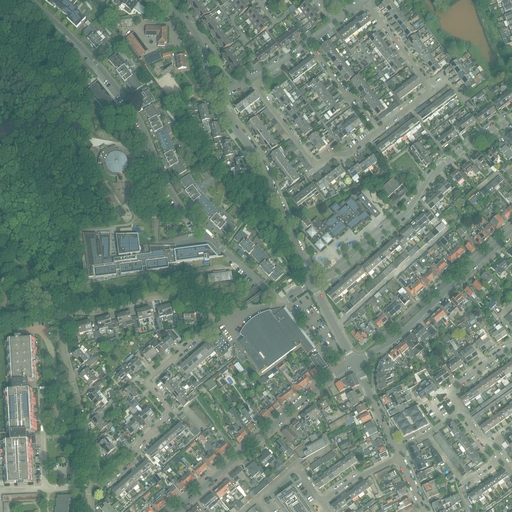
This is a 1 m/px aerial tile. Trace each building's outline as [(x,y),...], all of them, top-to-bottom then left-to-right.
[(44,0),(52,6),(54,7),(55,8),(55,7),(58,9),(60,10),(67,16),(67,15),(69,17),(67,19),(77,28),(81,23),(82,22),(86,18),(78,11),(78,10),(73,6),(77,0),(76,0),(44,0)] [(125,0),(120,7),(130,14),(137,3),(135,2),(134,2),(131,0),(125,0)] [(201,3),(199,0),(195,0),(187,7),(188,9),(191,6),(193,9),(201,3)] [(245,0),(243,2),(241,0),(239,0),(233,5),(236,10),(248,2),(246,0),(245,0)] [(393,3),(390,0),(386,0),(377,7),(379,10),(384,7),(385,9),(393,3)] [(249,3),(248,2),(236,10),(240,15),(248,9),(246,6),(249,3)] [(309,5),(307,2),(306,2),(299,8),(303,13),(311,6),(310,4),(309,5)] [(396,2),(395,2),(393,3),(385,9),(381,12),(383,14),(387,11),(389,14),(396,8),(398,7),(398,5),(396,2)] [(141,3),(138,8),(147,13),(150,8),(141,3)] [(205,8),(201,3),(193,9),(196,12),(192,15),(194,16),(205,8)] [(511,6),(511,4),(503,8),(505,13),(511,10),(511,6),(511,7),(511,6)] [(313,8),(311,6),(303,13),(306,17),(314,11),(312,9),(313,8)] [(209,13),(205,8),(194,16),(195,18),(199,16),(201,19),(209,13)] [(245,14),(248,19),(260,11),(258,9),(255,11),(253,8),(245,14)] [(400,13),(396,8),(389,14),(385,17),(387,19),(391,16),(393,18),(400,13)] [(261,12),(260,11),(248,19),(252,24),(260,18),(258,15),(261,12)] [(316,15),(314,11),(306,17),(310,22),(319,15),(317,14),(316,15)] [(403,18),(400,13),(393,18),(388,22),(390,24),(394,21),(396,23),(403,18)] [(371,22),(364,14),(360,17),(366,26),(371,22)] [(210,15),(206,18),(202,21),(204,24),(203,25),(205,27),(213,20),(210,15)] [(320,17),(319,15),(310,22),(313,27),(321,21),(319,18),(320,17)] [(366,26),(360,17),(355,21),(362,29),(366,26)] [(262,21),(260,18),(252,24),(256,29),(267,20),(266,18),(262,21)] [(407,23),(403,18),(396,23),(392,26),(394,29),(398,26),(400,28),(407,23)] [(217,25),(213,20),(205,27),(206,28),(207,28),(209,31),(217,25)] [(268,22),(267,20),(256,29),(259,34),(267,28),(265,24),(268,22)] [(362,29),(355,21),(351,24),(357,32),(362,29)] [(411,27),(407,23),(400,28),(396,31),(397,34),(402,30),(403,33),(411,27)] [(92,24),(83,32),(87,36),(88,35),(90,37),(87,39),(89,40),(90,42),(92,44),(99,37),(96,33),(98,32),(92,24)] [(357,32),(351,24),(347,27),(353,35),(357,32)] [(221,29),(217,25),(209,31),(211,34),(210,34),(212,36),(221,29)] [(166,26),(158,26),(158,27),(146,26),(146,36),(158,36),(158,43),(159,43),(159,46),(158,46),(165,46),(165,43),(166,43),(167,33),(167,30),(167,29),(167,27),(167,26),(166,26)] [(296,26),(291,30),(299,41),(301,40),(298,37),(301,34),(299,30),(296,26)] [(413,26),(411,27),(403,33),(399,36),(401,38),(405,35),(407,38),(416,31),(413,26)] [(353,35),(347,27),(343,30),(349,38),(353,35)] [(224,34),(221,29),(212,36),(213,38),(214,37),(216,40),(224,34)] [(299,41),(291,30),(286,34),(292,42),(295,39),(297,43),(299,41)] [(349,38),(343,30),(338,34),(344,42),(349,38)] [(140,56),(148,51),(134,33),(127,39),(140,56)] [(384,35),(383,33),(379,36),(377,33),(369,39),(372,44),(384,35)] [(421,38),(418,33),(408,41),(412,46),(419,40),(421,38)] [(228,39),(224,34),(216,40),(219,43),(218,44),(219,46),(228,39)] [(292,42),(286,34),(281,37),(289,49),(291,47),(289,44),(292,42)] [(385,37),(384,35),(372,44),(375,48),(383,42),(381,40),(385,37)] [(99,37),(92,44),(94,46),(97,49),(99,47),(100,48),(99,49),(103,54),(111,46),(105,39),(103,41),(99,37)] [(289,49),(281,37),(276,41),(282,49),(285,46),(288,50),(289,49)] [(232,44),(228,39),(219,46),(220,47),(221,47),(224,50),(232,44)] [(273,40),(268,44),(275,53),(276,52),(276,51),(279,48),(273,40)] [(423,45),(419,40),(412,46),(415,51),(423,45)] [(332,46),(328,41),(320,47),(323,52),(332,46)] [(390,43),(389,42),(385,45),(383,42),(375,48),(374,49),(377,53),(379,52),(390,43)] [(392,45),(390,43),(379,52),(382,57),(390,51),(388,48),(392,45)] [(275,53),(268,44),(263,47),(269,55),(272,53),(273,54),(275,53)] [(426,50),(423,45),(415,51),(419,55),(426,50)] [(335,50),(332,46),(323,52),(327,56),(335,50)] [(269,55),(263,47),(258,51),(265,60),(267,59),(266,58),(269,55)] [(233,53),(229,48),(221,54),(224,57),(220,60),(222,62),(233,53)] [(338,54),(335,50),(327,56),(330,61),(338,54)] [(397,52),(396,50),(392,53),(390,51),(382,57),(385,61),(397,52)] [(430,55),(426,50),(419,55),(423,60),(430,55)] [(265,60),(258,51),(253,55),(255,57),(259,62),(259,63),(263,61),(263,62),(265,60)] [(116,71),(120,76),(132,67),(127,61),(127,62),(126,63),(117,52),(108,60),(116,68),(117,67),(118,69),(116,71)] [(145,58),(148,65),(161,59),(158,52),(145,58)] [(398,54),(397,52),(385,61),(388,65),(396,59),(394,57),(398,54)] [(175,54),(176,59),(178,69),(186,68),(184,56),(186,56),(186,54),(184,54),(184,53),(175,54)] [(237,58),(233,53),(222,62),(223,63),(226,61),(229,64),(237,58)] [(341,59),(338,54),(330,61),(333,65),(341,59)] [(433,59),(430,55),(423,60),(426,65),(433,59)] [(76,65),(88,78),(97,71),(85,57),(76,65)] [(306,61),(306,60),(303,57),(301,58),(304,62),(302,64),(307,71),(312,68),(306,61)] [(311,57),(306,61),(312,68),(316,65),(311,57)] [(240,63),(237,58),(229,64),(231,67),(228,69),(229,71),(240,63)] [(345,63),(341,59),(333,65),(336,69),(345,63)] [(403,61),(402,59),(398,62),(396,59),(388,65),(392,69),(403,61)] [(437,64),(433,59),(426,65),(430,70),(437,64)] [(461,65),(457,60),(446,69),(448,72),(452,68),(454,71),(461,65)] [(405,63),(403,61),(392,69),(395,74),(403,68),(401,65),(405,63)] [(297,62),(295,63),(297,66),(297,67),(303,75),(307,71),(302,64),(300,66),(297,62)] [(244,67),(240,63),(229,71),(230,73),(234,70),(236,74),(244,67)] [(348,67),(345,63),(336,69),(340,73),(348,67)] [(463,63),(461,65),(454,71),(450,74),(451,76),(456,73),(457,76),(467,68),(463,63)] [(441,69),(437,64),(430,70),(433,75),(441,69)] [(132,67),(120,76),(124,82),(127,80),(128,82),(127,83),(133,92),(142,86),(135,74),(136,74),(137,74),(132,67)] [(303,75),(297,67),(293,71),(299,78),(303,75)] [(351,72),(348,67),(340,73),(343,78),(351,72)] [(471,73),(467,68),(457,76),(453,79),(455,81),(459,78),(461,80),(471,73)] [(299,78),(293,71),(289,74),(294,81),(293,82),(294,84),(300,79),(299,78)] [(354,76),(351,72),(343,78),(346,82),(354,76)] [(474,78),(471,73),(461,80),(457,83),(459,86),(463,83),(465,85),(472,80),(474,78)] [(362,80),(359,75),(351,81),(354,86),(362,80)] [(421,84),(415,76),(411,80),(417,88),(421,84)] [(320,84),(317,79),(313,82),(313,81),(312,80),(306,85),(308,87),(309,87),(311,86),(313,89),(320,84)] [(322,86),(320,84),(313,89),(311,91),(314,95),(316,93),(330,83),(329,80),(323,85),(322,86)] [(365,84),(362,80),(354,86),(357,90),(365,84)] [(417,88),(411,80),(406,83),(412,91),(417,88)] [(476,85),(472,80),(465,85),(460,88),(462,91),(466,88),(468,90),(476,85)] [(90,87),(87,89),(92,95),(105,111),(106,113),(109,112),(111,110),(117,105),(98,81),(91,86),(90,87)] [(332,85),(330,83),(316,93),(320,98),(327,92),(325,90),(326,89),(332,85)] [(412,91),(406,83),(402,86),(408,94),(412,91)] [(367,86),(365,84),(357,90),(361,95),(369,88),(371,87),(370,85),(367,86)] [(408,94),(402,86),(398,89),(404,98),(408,94)] [(282,91),(279,87),(272,92),(273,95),(272,96),(274,98),(282,91)] [(372,93),(369,88),(361,95),(364,99),(372,93)] [(404,98),(398,89),(393,93),(399,101),(404,98)] [(139,96),(138,97),(139,97),(142,102),(145,107),(155,101),(149,91),(149,90),(146,92),(144,93),(143,93),(142,94),(139,96)] [(260,99),(253,90),(250,92),(251,94),(249,95),(255,103),(260,99)] [(285,95),(282,91),(274,98),(275,100),(276,99),(278,101),(285,95)] [(457,98),(452,91),(447,95),(452,101),(457,98)] [(330,97),(327,92),(320,98),(323,102),(330,97)] [(476,97),(478,100),(485,95),(482,92),(476,97)] [(374,95),(372,93),(364,99),(367,103),(375,97),(377,96),(375,94),(374,95)] [(246,95),(243,97),(250,106),(255,103),(249,95),(247,97),(246,95)] [(289,100),(285,95),(278,101),(280,103),(279,104),(280,106),(289,100)] [(453,103),(452,101),(447,95),(442,98),(447,105),(449,107),(453,103)] [(510,103),(504,96),(499,100),(505,107),(504,106),(506,105),(506,106),(510,103)] [(250,106),(243,97),(240,99),(242,101),(240,102),(245,110),(250,106)] [(334,101),(330,97),(323,102),(326,107),(334,101)] [(379,101),(375,97),(367,103),(370,108),(379,101)] [(335,103),(334,101),(326,107),(330,111),(344,100),(342,98),(336,102),(336,103),(335,103)] [(447,105),(442,98),(437,102),(442,109),(447,105)] [(291,102),(289,100),(280,106),(282,108),(283,107),(285,110),(292,104),(294,103),(293,101),(291,102)] [(345,102),(344,100),(330,111),(333,115),(340,110),(338,107),(339,107),(340,107),(345,102)] [(381,100),(379,101),(370,108),(374,112),(382,106),(384,104),(381,100)] [(505,107),(499,100),(494,104),(499,110),(501,109),(501,110),(505,107)] [(432,104),(429,101),(427,102),(430,106),(430,107),(428,109),(433,116),(438,112),(432,105),(433,105),(432,104)] [(240,113),(245,110),(240,102),(237,104),(236,102),(233,104),(240,113)] [(442,109),(437,102),(433,105),(432,105),(438,112),(442,109)] [(148,120),(151,126),(160,122),(157,117),(160,116),(153,104),(144,110),(148,118),(150,117),(151,119),(148,120)] [(200,104),(195,105),(194,106),(195,111),(199,110),(200,115),(208,113),(206,106),(201,107),(200,104)] [(295,109),(292,104),(285,110),(287,112),(285,113),(287,115),(295,109)] [(384,104),(382,106),(374,112),(377,116),(380,114),(382,112),(387,109),(388,108),(384,104)] [(491,106),(485,110),(491,117),(494,115),(494,114),(496,113),(491,106)] [(421,107),(420,108),(428,119),(433,116),(428,109),(425,111),(424,110),(421,107)] [(428,119),(420,108),(418,110),(420,113),(420,114),(418,116),(423,123),(428,119)] [(271,114),(267,109),(263,112),(266,117),(271,114)] [(299,113),(295,109),(287,115),(288,117),(290,116),(291,118),(299,113)] [(491,117),(485,110),(480,114),(486,121),(486,120),(487,119),(488,120),(491,117)] [(202,124),(203,124),(212,122),(211,117),(210,117),(210,116),(212,116),(212,115),(208,116),(208,113),(200,115),(202,124)] [(302,117),(299,113),(291,118),(293,121),(292,122),(293,124),(302,117)] [(486,121),(480,114),(475,117),(480,124),(482,123),(483,124),(486,121)] [(476,122),(471,115),(465,119),(471,127),(474,124),(474,123),(476,122)] [(250,125),(252,128),(259,122),(256,117),(246,124),(248,127),(250,125)] [(305,122),(302,117),(293,124),(295,126),(296,125),(298,127),(305,122)] [(356,117),(351,120),(358,129),(360,127),(359,126),(361,124),(356,117)] [(278,123),(274,118),(270,122),(274,126),(278,123)] [(420,125),(415,118),(410,122),(415,129),(420,125)] [(471,127),(465,119),(460,123),(466,131),(466,130),(467,129),(468,129),(471,127)] [(358,129),(351,120),(347,124),(353,131),(355,129),(356,130),(358,129)] [(156,133),(160,143),(170,138),(165,125),(162,126),(160,122),(151,126),(155,132),(157,131),(158,133),(156,133)] [(204,127),(204,128),(205,129),(206,130),(207,130),(207,131),(208,132),(208,133),(212,132),(219,131),(218,124),(213,125),(212,122),(203,124),(204,127)] [(263,127),(259,122),(252,128),(254,130),(252,131),(254,134),(263,127)] [(309,126),(305,122),(298,127),(300,130),(299,131),(300,133),(309,126)] [(415,129),(410,122),(405,126),(411,133),(415,129)] [(466,131),(460,123),(455,127),(460,134),(462,132),(463,133),(466,131)] [(353,131),(347,124),(343,127),(349,136),(351,134),(350,133),(353,131)] [(312,131),(309,126),(300,133),(302,135),(303,134),(305,136),(312,131)] [(411,133),(405,126),(401,129),(406,136),(411,133)] [(267,132),(263,127),(254,134),(256,137),(258,135),(259,137),(267,132)] [(349,136),(343,127),(338,130),(344,137),(346,136),(347,137),(349,136)] [(406,136),(401,129),(396,133),(401,140),(406,136)] [(452,129),(447,133),(452,141),(456,138),(455,137),(457,136),(452,129)] [(344,137),(338,130),(334,134),(340,142),(342,141),(341,139),(344,137)] [(212,132),(214,142),(224,139),(223,135),(222,135),(222,134),(224,133),(220,134),(219,131),(212,132)] [(270,137),(267,132),(259,137),(261,139),(259,141),(261,144),(270,137)] [(319,138),(316,133),(307,140),(309,142),(310,141),(312,143),(319,138)] [(401,140),(396,133),(391,136),(396,143),(401,140)] [(452,141),(447,133),(442,137),(447,145),(448,144),(447,144),(448,143),(449,143),(452,141)] [(322,135),(319,138),(312,143),(314,145),(312,146),(314,148),(323,142),(321,140),(324,137),(322,135)] [(396,143),(391,136),(386,140),(391,147),(396,143)] [(274,141),(270,137),(261,144),(263,146),(265,145),(267,147),(274,141)] [(447,145),(442,137),(437,141),(442,148),(443,146),(444,147),(447,145)] [(164,155),(167,161),(175,157),(173,153),(176,152),(170,138),(160,143),(164,152),(165,151),(166,153),(164,155)] [(380,138),(378,139),(381,143),(382,144),(387,151),(391,147),(386,140),(384,142),(383,141),(380,138)] [(218,147),(219,151),(224,150),(231,148),(230,141),(225,143),(224,139),(214,142),(215,144),(218,144),(218,147)] [(294,145),(291,140),(286,143),(290,148),(294,145)] [(277,146),(274,141),(267,147),(268,149),(266,150),(268,153),(277,146)] [(499,148),(504,154),(509,160),(511,157),(511,153),(509,151),(510,150),(509,149),(511,148),(506,141),(502,145),(499,145),(499,148)] [(326,146),(323,142),(314,148),(315,150),(317,149),(318,152),(326,146)] [(423,147),(419,142),(411,149),(413,152),(412,152),(414,154),(423,147)] [(387,151),(382,144),(377,147),(382,154),(387,151)] [(117,177),(117,183),(117,171),(119,171),(121,170),(123,168),(124,167),(125,165),(125,162),(125,160),(124,158),(122,156),(120,155),(118,154),(116,154),(116,150),(117,150),(119,150),(118,149),(116,149),(116,146),(114,146),(112,147),(111,147),(109,148),(108,149),(107,149),(106,150),(104,151),(103,150),(101,152),(101,153),(100,154),(99,156),(99,158),(98,160),(98,162),(98,164),(102,163),(103,167),(104,170),(107,173),(110,175),(113,176),(117,177)] [(427,152),(423,147),(414,154),(415,156),(416,156),(418,158),(427,152)] [(226,160),(229,159),(236,157),(235,153),(234,153),(234,152),(236,151),(232,152),(231,148),(224,150),(225,156),(223,156),(224,160),(226,160)] [(279,149),(278,150),(268,157),(270,160),(272,158),(274,160),(281,155),(284,153),(281,149),(280,149),(279,149)] [(378,162),(368,149),(366,152),(369,157),(367,158),(374,167),(374,166),(374,165),(378,162)] [(486,155),(492,163),(498,158),(497,156),(499,154),(495,150),(493,152),(491,150),(486,155)] [(427,151),(427,152),(418,158),(420,161),(419,162),(421,164),(428,158),(426,155),(429,153),(427,151)] [(471,159),(475,163),(478,167),(484,161),(478,153),(471,159)] [(281,155),(274,160),(276,162),(274,164),(276,167),(285,160),(281,155)] [(361,155),(359,157),(368,169),(372,166),(373,167),(374,167),(367,158),(365,160),(361,155)] [(175,157),(167,161),(170,167),(173,166),(174,168),(172,169),(177,176),(187,170),(180,159),(177,161),(175,157)] [(231,169),(236,168),(243,166),(242,159),(237,160),(236,157),(229,159),(230,164),(231,164),(231,169)] [(368,169),(359,157),(356,159),(360,164),(358,165),(363,172),(364,174),(365,173),(364,172),(368,169)] [(430,161),(428,158),(421,164),(422,166),(423,165),(425,168),(435,161),(433,159),(430,161)] [(288,164),(285,160),(276,167),(278,169),(280,168),(281,170),(288,164)] [(350,160),(348,162),(357,175),(361,172),(362,173),(363,172),(358,165),(357,164),(354,166),(350,160)] [(493,166),(489,162),(487,160),(484,162),(490,169),(493,166)] [(344,173),(335,161),(332,163),(336,168),(334,169),(341,178),(341,179),(346,175),(346,176),(347,176),(345,173),(344,173)] [(358,176),(357,175),(348,162),(345,164),(349,169),(347,171),(352,178),(351,179),(353,181),(358,176)] [(461,168),(465,172),(467,175),(470,172),(471,173),(473,172),(476,175),(479,172),(477,169),(473,165),(471,168),(467,163),(461,168)] [(292,169),(288,164),(281,170),(283,172),(281,174),(283,176),(292,169)] [(312,169),(309,164),(304,167),(308,172),(312,169)] [(236,168),(238,177),(243,176),(248,175),(247,171),(246,171),(246,170),(248,169),(244,170),(243,166),(236,168)] [(328,166),(325,168),(335,180),(339,177),(339,179),(341,178),(334,169),(332,171),(328,166)] [(335,180),(325,168),(323,170),(327,175),(325,177),(331,185),(332,184),(331,183),(335,180)] [(296,174),(292,169),(283,176),(285,179),(287,177),(288,179),(296,174)] [(456,171),(450,176),(453,179),(454,181),(455,181),(457,184),(463,179),(465,182),(468,180),(466,177),(463,173),(460,175),(456,171)] [(318,173),(316,175),(325,188),(329,185),(330,186),(331,185),(325,177),(322,178),(318,173)] [(299,179),(296,174),(288,179),(290,182),(288,183),(290,186),(299,179)] [(199,185),(197,185),(196,185),(189,175),(180,180),(184,188),(186,187),(187,189),(185,191),(189,196),(201,187),(200,187),(199,185)] [(325,188),(316,175),(313,177),(317,182),(315,184),(321,192),(322,192),(321,190),(325,188)] [(499,176),(494,180),(499,185),(503,181),(499,176)] [(380,190),(387,199),(393,205),(408,192),(402,185),(403,185),(395,177),(380,190)] [(443,185),(442,186),(447,192),(451,188),(452,189),(454,187),(449,181),(447,183),(443,179),(441,181),(443,184),(442,185),(443,185)] [(499,185),(494,180),(490,184),(494,189),(499,185)] [(438,189),(437,190),(442,196),(447,192),(442,186),(439,183),(437,185),(439,188),(438,189)] [(495,189),(494,189),(490,184),(485,188),(489,193),(490,193),(495,189)] [(312,185),(307,189),(312,196),(315,194),(316,196),(319,194),(312,185)] [(201,188),(201,187),(189,196),(193,202),(195,200),(197,202),(196,203),(202,210),(211,203),(201,193),(203,191),(202,190),(201,188)] [(489,193),(485,188),(480,193),(484,197),(489,193)] [(312,196),(307,189),(302,192),(309,201),(312,200),(310,198),(312,196)] [(436,195),(435,196),(439,202),(444,198),(442,196),(437,190),(437,189),(434,191),(436,194),(435,195),(436,195)] [(309,201),(302,192),(297,196),(303,203),(305,201),(306,203),(309,201)] [(431,199),(430,200),(435,206),(439,202),(435,196),(432,193),(430,195),(432,198),(431,199)] [(326,220),(322,223),(325,226),(325,227),(333,236),(336,239),(347,229),(346,228),(348,227),(352,231),(363,221),(365,223),(370,218),(370,217),(373,215),(376,218),(380,214),(362,194),(357,198),(359,200),(356,203),(351,197),(345,203),(344,201),(339,206),(336,203),(329,209),(334,214),(335,215),(327,221),(326,220)] [(303,203),(297,196),(292,200),(299,209),(302,207),(301,205),(303,203)] [(425,199),(427,202),(425,204),(428,208),(430,210),(435,206),(430,200),(427,197),(425,199)] [(500,201),(498,203),(511,217),(511,216),(511,209),(510,207),(508,209),(500,201)] [(210,220),(215,225),(221,218),(218,215),(220,213),(211,203),(202,210),(209,218),(210,217),(212,218),(210,220)] [(498,203),(494,206),(502,215),(504,217),(507,221),(510,218),(511,218),(510,218),(511,217),(498,203)] [(494,209),(491,206),(486,210),(489,214),(494,209)] [(425,212),(422,214),(430,223),(435,219),(429,213),(427,214),(427,215),(425,212)] [(430,223),(422,214),(418,218),(423,224),(426,223),(428,225),(430,223)] [(497,216),(495,214),(492,217),(501,226),(505,222),(502,219),(498,215),(497,216)] [(442,223),(446,227),(448,225),(440,215),(439,216),(437,218),(441,223),(442,223)] [(492,217),(490,215),(487,217),(491,221),(489,223),(491,225),(496,231),(501,226),(492,217)] [(306,217),(302,221),(308,228),(310,225),(312,227),(306,232),(311,239),(312,239),(316,243),(314,245),(320,251),(326,246),(323,243),(324,241),(327,245),(333,240),(331,237),(333,236),(325,227),(325,226),(322,223),(317,218),(311,223),(306,217)] [(221,218),(215,225),(220,230),(222,228),(223,229),(223,231),(230,236),(237,227),(226,219),(224,221),(221,218)] [(425,227),(423,224),(418,218),(413,222),(419,229),(421,227),(423,229),(425,227)] [(421,231),(419,229),(413,222),(409,226),(416,235),(421,231)] [(487,227),(485,229),(483,227),(481,228),(488,236),(489,235),(490,236),(495,232),(492,228),(486,222),(484,224),(487,227)] [(442,223),(435,229),(439,233),(444,229),(446,227),(442,223)] [(478,235),(480,238),(484,242),(489,237),(488,236),(481,228),(477,224),(475,226),(480,233),(478,235)] [(416,235),(409,226),(404,230),(410,236),(412,234),(414,237),(416,235)] [(439,233),(435,229),(431,233),(435,237),(439,233)] [(240,230),(234,239),(238,243),(239,242),(241,243),(239,245),(242,248),(244,250),(251,243),(246,239),(248,237),(240,230)] [(412,239),(410,236),(404,230),(400,234),(402,237),(405,240),(408,238),(410,241),(412,239)] [(452,235),(449,232),(444,237),(447,241),(450,239),(448,238),(452,235)] [(477,236),(474,232),(472,234),(472,235),(472,236),(473,236),(471,238),(475,243),(478,247),(483,242),(477,236)] [(110,254),(110,236),(111,236),(111,235),(100,235),(100,234),(96,235),(96,233),(83,233),(83,234),(84,233),(84,235),(84,238),(88,267),(87,267),(89,277),(94,277),(94,276),(95,276),(95,277),(117,275),(116,271),(120,270),(121,274),(143,271),(142,267),(146,267),(147,271),(169,268),(168,264),(204,259),(205,261),(209,260),(209,259),(223,257),(223,256),(214,258),(214,257),(214,256),(213,255),(213,253),(212,252),(211,251),(207,247),(204,247),(170,251),(170,250),(165,251),(164,247),(150,247),(150,246),(149,246),(150,253),(151,253),(152,254),(142,255),(142,253),(145,252),(140,253),(140,251),(144,251),(144,250),(140,251),(140,250),(140,249),(141,249),(140,248),(139,247),(138,235),(116,235),(119,255),(115,256),(110,257),(110,254)] [(398,236),(395,238),(403,247),(407,243),(405,240),(402,237),(400,238),(398,236)] [(422,241),(426,245),(430,241),(426,237),(422,241)] [(448,243),(443,238),(439,241),(447,250),(456,260),(461,256),(460,256),(455,250),(452,252),(446,245),(448,243)] [(465,247),(468,249),(471,253),(476,249),(466,238),(463,240),(468,245),(465,247)] [(400,246),(394,239),(389,244),(395,250),(400,246)] [(417,245),(421,249),(426,245),(422,241),(417,245)] [(251,243),(244,250),(246,252),(249,255),(251,253),(252,254),(251,255),(255,260),(264,252),(257,245),(255,247),(251,243)] [(457,248),(455,250),(460,256),(465,252),(456,243),(454,245),(457,248)] [(395,250),(389,244),(385,248),(391,254),(395,250)] [(417,245),(416,246),(413,249),(417,253),(421,249),(417,245)] [(391,254),(385,248),(380,251),(386,258),(391,254)] [(417,253),(413,249),(408,253),(412,257),(417,253)] [(445,253),(443,249),(440,251),(443,255),(451,264),(456,260),(447,250),(450,254),(448,256),(445,253)] [(386,258),(380,251),(376,256),(382,262),(386,258)] [(264,252),(255,260),(259,264),(260,263),(262,264),(259,266),(262,270),(264,271),(271,265),(268,261),(270,259),(264,252)] [(382,262),(376,256),(371,259),(377,266),(382,262)] [(404,261),(400,256),(396,260),(400,265),(404,261)] [(423,259),(422,257),(415,263),(432,281),(433,280),(437,277),(431,271),(428,273),(425,269),(422,265),(420,262),(423,259)] [(440,262),(438,264),(444,270),(448,266),(440,257),(437,259),(440,262)] [(377,266),(371,259),(367,263),(373,270),(377,266)] [(491,268),(495,272),(499,276),(505,271),(503,269),(506,266),(507,267),(511,264),(507,259),(504,262),(501,259),(491,268)] [(373,270),(367,263),(362,267),(361,267),(368,274),(373,270)] [(432,281),(415,263),(409,268),(412,273),(413,274),(417,270),(418,271),(419,270),(421,273),(424,276),(422,278),(427,285),(431,282),(430,282),(432,281)] [(430,265),(438,274),(439,274),(439,275),(444,270),(438,264),(436,266),(433,263),(430,265)] [(396,269),(391,264),(387,269),(391,273),(396,269)] [(271,265),(264,271),(266,273),(269,277),(271,275),(272,276),(271,277),(275,282),(283,274),(277,267),(275,269),(271,265)] [(359,267),(354,271),(360,278),(365,274),(361,270),(358,266),(359,267)] [(391,273),(387,269),(383,273),(387,277),(391,273)] [(218,273),(213,273),(214,273),(214,275),(210,276),(211,276),(209,276),(210,283),(211,283),(212,283),(215,283),(215,284),(214,285),(218,284),(221,284),(224,283),(227,283),(226,283),(226,282),(230,281),(232,281),(231,273),(229,274),(229,273),(225,274),(225,272),(226,272),(226,271),(221,272),(221,274),(218,274),(218,273)] [(360,278),(354,271),(350,275),(356,282),(360,278)] [(387,277),(383,273),(378,277),(382,281),(387,277)] [(481,277),(484,281),(487,284),(491,281),(495,285),(497,283),(491,277),(486,273),(481,277)] [(356,282),(350,275),(345,279),(351,286),(356,282)] [(416,278),(414,275),(412,277),(414,280),(412,282),(420,291),(425,288),(416,278)] [(382,281),(378,277),(373,281),(378,285),(382,281)] [(351,286),(345,279),(341,283),(347,290),(351,286)] [(473,285),(476,289),(479,292),(481,290),(483,291),(484,291),(486,293),(487,292),(477,281),(476,282),(473,285)] [(372,282),(368,286),(372,291),(376,287),(372,282)] [(420,291),(412,282),(407,286),(416,295),(420,291)] [(347,290),(341,283),(336,287),(342,294),(347,290)] [(372,291),(368,286),(363,290),(367,295),(372,291)] [(245,304),(247,306),(249,304),(248,302),(250,301),(251,303),(252,302),(253,303),(255,303),(257,303),(259,301),(259,299),(258,297),(262,294),(261,293),(254,287),(242,301),(245,303),(245,304)] [(342,294),(336,287),(332,291),(340,301),(342,299),(340,296),(342,294)] [(472,288),(471,289),(469,287),(464,291),(473,301),(479,295),(476,292),(472,288)] [(402,288),(400,290),(398,292),(402,297),(399,300),(404,306),(409,301),(404,295),(407,293),(402,288)] [(367,295),(363,290),(359,294),(363,299),(367,295)] [(340,301),(332,291),(327,295),(336,305),(340,301)] [(457,295),(456,297),(463,305),(465,303),(466,304),(469,302),(468,301),(470,300),(467,297),(466,299),(460,292),(457,295)] [(363,299),(359,294),(354,298),(358,303),(363,299)] [(466,308),(456,297),(454,298),(451,300),(457,307),(459,305),(464,310),(466,308)] [(358,303),(354,298),(350,302),(354,307),(358,303)] [(494,300),(486,307),(490,311),(498,304),(494,300)] [(441,306),(445,310),(446,312),(449,309),(452,312),(455,310),(447,301),(441,306)] [(354,307),(350,302),(345,306),(349,311),(354,307)] [(396,303),(391,307),(396,313),(401,308),(396,303)] [(164,307),(163,307),(166,317),(173,315),(170,305),(166,306),(164,307)] [(349,311),(345,306),(343,309),(341,311),(345,315),(349,311)] [(143,309),(146,319),(152,317),(149,307),(145,309),(143,310),(143,309)] [(166,317),(163,307),(161,308),(161,307),(157,309),(160,318),(166,317)] [(396,313),(391,307),(386,312),(391,318),(396,313)] [(146,319),(143,309),(143,310),(141,310),(136,311),(139,321),(143,320),(144,324),(147,324),(146,319)] [(281,309),(271,311),(267,312),(265,312),(261,314),(257,316),(254,318),(252,319),(249,322),(248,323),(245,326),(243,329),(240,333),(240,334),(244,339),(238,343),(262,374),(301,344),(308,354),(314,349),(313,347),(304,335),(303,336),(301,333),(302,333),(284,309),(282,310),(281,309)] [(436,313),(444,323),(445,324),(447,322),(443,318),(446,316),(440,309),(437,312),(437,313),(436,314),(436,313)] [(123,314),(126,323),(132,322),(129,312),(125,313),(123,314)] [(184,313),(184,325),(184,324),(191,324),(191,319),(195,319),(194,313),(184,313)] [(444,323),(436,313),(436,314),(435,315),(434,315),(429,319),(432,323),(434,321),(435,322),(435,323),(437,325),(439,326),(443,323),(443,324),(444,323)] [(127,328),(126,323),(123,314),(121,315),(121,314),(117,315),(119,325),(123,324),(124,329),(127,328)] [(381,317),(378,319),(383,325),(387,320),(382,314),(380,316),(381,317)] [(103,318),(106,328),(108,327),(109,330),(113,328),(109,316),(105,317),(105,318),(103,318)] [(106,328),(103,318),(101,319),(97,320),(99,330),(106,328)] [(383,325),(378,319),(376,322),(375,321),(373,322),(378,328),(383,325)] [(83,322),(86,333),(86,332),(86,335),(89,334),(90,335),(93,334),(95,339),(98,338),(96,332),(95,328),(92,329),(89,321),(85,322),(83,323),(83,322)] [(86,333),(83,322),(83,323),(81,323),(77,324),(79,334),(86,333)] [(360,326),(366,333),(369,337),(370,336),(372,336),(373,334),(374,332),(368,326),(369,325),(367,322),(364,325),(363,324),(360,326)] [(495,328),(495,329),(502,338),(506,334),(507,335),(500,325),(499,324),(497,323),(493,326),(495,328)] [(427,332),(421,326),(417,330),(422,336),(425,334),(428,337),(429,335),(432,338),(437,334),(432,328),(427,332)] [(502,338),(495,329),(490,332),(497,342),(497,341),(501,338),(502,339),(502,338)] [(357,334),(353,330),(351,332),(361,344),(366,339),(365,339),(367,337),(362,332),(362,333),(361,334),(360,332),(357,334)] [(422,336),(417,330),(416,332),(415,331),(412,334),(418,340),(420,338),(425,344),(427,342),(422,336)] [(471,342),(463,331),(461,333),(468,343),(471,342)] [(166,339),(164,341),(171,349),(173,347),(172,347),(171,346),(174,344),(171,340),(174,338),(169,332),(164,337),(166,339)] [(212,344),(216,349),(223,357),(225,356),(223,354),(232,347),(222,334),(215,341),(216,342),(214,343),(213,343),(212,344)] [(423,349),(414,339),(411,335),(410,336),(404,341),(414,353),(415,356),(423,349)] [(485,335),(480,339),(487,349),(487,348),(491,345),(492,346),(492,345),(485,335)] [(0,475),(4,476),(4,477),(4,479),(4,480),(4,481),(4,484),(9,484),(10,484),(12,484),(15,483),(17,483),(20,483),(20,486),(24,486),(24,483),(25,483),(28,483),(29,483),(33,482),(33,480),(33,477),(33,472),(33,470),(32,467),(32,465),(32,462),(32,460),(32,458),(32,455),(32,453),(31,448),(30,445),(30,440),(29,440),(29,436),(29,435),(29,432),(34,432),(35,432),(35,427),(34,427),(32,389),(28,389),(28,382),(37,381),(37,376),(36,376),(34,339),(23,339),(22,339),(19,339),(19,336),(15,337),(15,340),(6,340),(6,345),(7,345),(9,383),(12,382),(13,387),(13,390),(4,391),(4,395),(5,395),(7,428),(7,433),(6,433),(2,433),(0,433),(0,475)] [(154,339),(151,341),(156,347),(159,345),(165,352),(167,349),(168,350),(168,351),(171,349),(164,341),(161,343),(159,341),(157,343),(154,339)] [(487,349),(480,339),(475,343),(482,353),(483,352),(482,352),(486,348),(487,349)] [(449,342),(453,348),(455,351),(458,348),(452,340),(449,342)] [(148,348),(146,350),(153,358),(155,356),(154,355),(156,353),(153,349),(156,347),(151,341),(146,346),(148,348)] [(403,342),(399,345),(409,355),(411,359),(413,357),(411,355),(407,350),(409,348),(406,346),(403,342)] [(203,345),(201,346),(209,356),(214,352),(221,359),(223,357),(216,349),(214,351),(207,343),(204,346),(203,345)] [(409,355),(399,345),(396,348),(402,355),(403,353),(408,358),(410,362),(412,361),(411,359),(409,355)] [(73,355),(77,360),(85,353),(81,348),(80,349),(78,346),(73,350),(75,353),(73,355)] [(200,349),(197,351),(205,360),(209,356),(201,346),(200,348),(200,349)] [(471,346),(466,349),(465,350),(473,359),(472,359),(477,355),(477,356),(478,356),(471,346)] [(459,351),(465,359),(467,363),(468,363),(467,362),(472,359),(472,360),(473,359),(465,350),(466,349),(464,347),(459,351)] [(455,351),(453,348),(450,350),(455,356),(451,359),(457,369),(462,365),(462,366),(463,365),(461,363),(463,361),(455,351)] [(294,354),(297,357),(304,351),(302,349),(294,354)] [(392,352),(401,363),(404,366),(403,366),(404,368),(407,367),(404,362),(399,357),(401,355),(395,349),(392,352)] [(142,350),(137,354),(142,359),(144,357),(147,360),(150,358),(151,359),(151,360),(153,358),(146,350),(143,352),(142,350)] [(194,353),(192,354),(201,364),(205,360),(197,351),(195,354),(194,353)] [(400,365),(401,363),(392,352),(388,355),(391,359),(394,361),(395,360),(400,365)] [(90,358),(85,353),(77,360),(82,365),(84,363),(86,366),(87,365),(94,359),(92,357),(90,358)] [(246,360),(241,353),(237,356),(242,363),(246,360)] [(132,355),(128,359),(138,370),(140,369),(140,368),(140,369),(139,367),(142,365),(139,362),(142,359),(137,354),(134,357),(132,355)] [(191,357),(188,359),(196,368),(201,364),(192,354),(191,356),(191,357)] [(313,356),(309,359),(320,374),(324,371),(323,370),(328,367),(318,354),(314,357),(313,356)] [(376,371),(378,375),(386,371),(389,370),(394,367),(391,362),(387,356),(383,360),(380,362),(379,362),(380,363),(379,364),(377,370),(377,371),(376,371)] [(95,358),(94,359),(87,365),(90,367),(97,360),(95,358)] [(126,363),(122,367),(128,373),(131,371),(133,373),(135,371),(136,372),(138,370),(128,359),(125,361),(126,363)] [(185,361),(183,362),(192,372),(196,368),(188,359),(186,362),(185,361)] [(457,369),(451,359),(448,361),(450,364),(447,366),(452,373),(452,372),(457,369)] [(192,372),(183,362),(182,364),(182,365),(179,367),(187,376),(192,372)] [(234,366),(240,374),(244,371),(238,363),(234,366)] [(505,366),(500,370),(505,377),(510,373),(505,366)] [(128,373),(122,367),(117,371),(119,373),(115,376),(122,383),(125,380),(126,381),(129,379),(125,375),(128,373)] [(306,369),(315,380),(317,378),(318,378),(319,377),(319,376),(320,376),(314,369),(311,371),(308,367),(306,369)] [(443,368),(437,372),(444,381),(449,378),(449,377),(443,368)] [(82,377),(85,381),(94,372),(92,370),(90,372),(87,369),(79,376),(81,378),(82,377)] [(376,378),(378,381),(386,377),(385,375),(390,372),(389,370),(386,371),(378,375),(376,376),(377,377),(376,378)] [(433,377),(438,385),(439,385),(444,381),(437,372),(437,373),(437,372),(433,375),(429,370),(427,372),(431,378),(433,377)] [(500,370),(495,374),(500,380),(505,377),(500,370)] [(94,372),(85,381),(88,384),(87,385),(89,387),(97,380),(94,376),(96,374),(94,372)] [(298,373),(307,385),(309,383),(310,383),(311,383),(312,382),(312,381),(309,377),(310,377),(306,372),(302,374),(301,372),(300,372),(298,373)] [(300,380),(297,382),(303,389),(303,388),(304,388),(305,387),(305,386),(307,385),(298,373),(296,375),(300,380)] [(162,386),(163,388),(171,381),(169,378),(171,376),(170,374),(161,382),(163,385),(162,386)] [(297,382),(292,374),(289,376),(295,384),(293,386),(298,392),(299,392),(301,391),(301,390),(303,389),(297,382)] [(495,374),(490,377),(496,386),(498,384),(497,383),(500,380),(495,374)] [(268,377),(266,375),(261,379),(264,384),(270,380),(268,377)] [(351,389),(352,389),(355,387),(359,385),(355,375),(353,375),(346,378),(335,384),(340,392),(350,386),(351,389)] [(377,384),(378,386),(387,382),(385,380),(391,377),(389,375),(386,377),(378,381),(377,381),(377,382),(377,384)] [(490,377),(485,381),(490,388),(495,384),(490,377)] [(204,384),(207,388),(209,391),(217,386),(212,379),(204,384)] [(378,386),(377,387),(378,388),(378,389),(379,392),(387,388),(386,386),(391,383),(394,381),(393,379),(390,380),(387,382),(378,386)] [(428,383),(422,387),(428,395),(434,391),(431,387),(434,385),(430,380),(427,382),(428,383)] [(88,398),(92,402),(98,397),(101,394),(99,391),(100,391),(101,389),(99,387),(102,384),(100,381),(93,387),(95,390),(94,391),(94,392),(94,393),(93,392),(90,394),(91,395),(88,398)] [(173,383),(171,381),(163,388),(164,389),(166,388),(168,391),(178,383),(176,381),(173,383)] [(480,384),(485,391),(486,393),(489,391),(487,389),(490,388),(485,381),(480,384)] [(179,384),(178,383),(168,391),(171,393),(169,395),(170,396),(181,387),(179,385),(179,384)] [(281,384),(286,391),(291,398),(293,396),(294,396),(295,395),(296,394),(291,387),(288,389),(284,384),(283,383),(281,384)] [(480,384),(475,388),(480,395),(485,391),(480,384)] [(380,399),(382,403),(389,399),(389,398),(397,393),(403,391),(403,392),(408,390),(407,386),(401,388),(400,386),(386,393),(387,395),(380,399)] [(125,395),(127,397),(135,390),(133,388),(133,389),(132,390),(130,387),(126,390),(124,387),(119,392),(123,397),(125,395)] [(183,390),(181,387),(170,396),(172,398),(173,396),(176,399),(185,391),(183,389),(183,390)] [(276,388),(286,401),(287,401),(288,400),(289,400),(290,400),(291,399),(291,398),(286,391),(284,393),(283,391),(282,391),(280,388),(276,387),(276,388)] [(416,390),(413,393),(416,398),(419,396),(422,399),(428,395),(422,387),(416,391),(416,390)] [(286,401),(276,388),(274,389),(275,392),(279,396),(277,398),(282,405),(283,405),(285,404),(285,403),(285,402),(286,401)] [(475,388),(470,392),(475,399),(480,395),(475,388)] [(135,390),(127,397),(129,400),(127,401),(134,409),(139,404),(134,399),(138,396),(135,394),(136,393),(137,393),(135,390)] [(187,393),(185,391),(176,399),(178,402),(177,404),(178,405),(186,398),(184,395),(187,393)] [(348,395),(351,402),(354,407),(359,404),(353,392),(348,395)] [(470,392),(465,395),(472,405),(474,403),(472,401),(475,399),(470,392)] [(384,406),(384,407),(400,399),(397,393),(389,398),(389,399),(382,403),(383,403),(384,406)] [(98,397),(92,402),(96,407),(99,404),(102,408),(108,402),(105,399),(105,398),(101,394),(98,397)] [(277,410),(280,407),(275,401),(273,402),(268,395),(265,397),(273,407),(275,411),(276,411),(275,411),(277,410)] [(470,402),(465,395),(460,399),(465,406),(470,402)] [(188,400),(186,398),(178,405),(179,406),(181,405),(183,408),(193,400),(191,398),(188,400)] [(318,403),(321,407),(324,411),(329,407),(323,399),(318,403)] [(400,399),(384,407),(387,412),(387,413),(388,412),(403,405),(403,404),(401,401),(400,399)] [(265,410),(267,412),(270,416),(275,412),(269,406),(268,404),(267,404),(266,404),(265,404),(263,402),(261,403),(265,410)] [(251,409),(256,415),(258,413),(255,410),(257,409),(254,406),(252,403),(249,405),(251,409)] [(357,412),(348,416),(350,421),(353,419),(352,418),(366,411),(365,408),(364,406),(364,405),(363,405),(359,407),(356,408),(357,412)] [(403,405),(388,412),(391,417),(399,413),(400,414),(406,411),(403,405)] [(146,410),(143,412),(150,420),(152,418),(151,417),(154,415),(146,406),(144,408),(146,410)] [(315,406),(310,409),(315,416),(317,414),(320,417),(323,416),(315,406)] [(419,413),(416,407),(404,413),(407,419),(408,419),(412,425),(416,431),(428,425),(424,419),(420,413),(419,413)] [(241,420),(232,408),(229,411),(232,415),(233,415),(238,421),(239,420),(241,424),(241,423),(244,427),(245,426),(242,423),(243,423),(241,420)] [(264,410),(262,412),(258,408),(257,409),(255,410),(258,413),(265,421),(269,417),(264,410)] [(242,411),(247,419),(243,423),(242,423),(245,426),(245,427),(247,429),(251,433),(255,429),(252,426),(253,425),(250,422),(253,420),(252,419),(250,417),(245,409),(242,411)] [(310,409),(305,413),(310,420),(313,418),(316,421),(318,419),(310,409)] [(505,409),(500,412),(505,419),(510,416),(505,409)] [(91,422),(96,427),(102,421),(100,418),(101,417),(99,414),(102,412),(100,410),(94,415),(96,417),(91,422)] [(139,412),(134,416),(139,422),(142,419),(145,422),(147,420),(148,421),(148,422),(150,420),(143,412),(141,414),(139,412)] [(500,412),(496,416),(501,423),(505,419),(500,412)] [(312,422),(310,420),(305,413),(300,417),(303,419),(300,421),(301,422),(304,426),(305,427),(307,425),(309,427),(311,425),(310,424),(312,422)] [(359,417),(356,419),(357,420),(360,419),(363,424),(371,420),(370,419),(371,418),(370,417),(369,417),(367,413),(359,417)] [(407,419),(404,413),(392,419),(395,425),(396,425),(399,431),(400,431),(412,425),(408,419),(407,419)] [(253,414),(250,417),(252,419),(253,420),(258,427),(263,422),(256,415),(254,416),(253,414)] [(131,422),(129,424),(136,432),(138,431),(138,430),(137,429),(139,427),(136,424),(139,422),(134,416),(130,420),(131,422)] [(496,416),(490,420),(495,426),(501,423),(496,416)] [(490,420),(485,423),(490,430),(495,426),(490,420)] [(102,421),(96,427),(100,432),(105,428),(107,431),(113,425),(111,423),(108,425),(106,423),(105,424),(102,421)] [(306,430),(303,427),(304,426),(301,422),(299,424),(296,421),(291,425),(294,429),(296,431),(299,428),(303,432),(306,430)] [(176,424),(174,425),(182,434),(184,431),(187,434),(188,433),(186,429),(188,427),(187,427),(186,425),(183,422),(181,424),(180,423),(177,426),(176,424)] [(361,432),(362,434),(375,428),(374,428),(373,426),(374,426),(373,425),(374,424),(373,423),(372,423),(372,422),(364,426),(366,429),(363,430),(364,431),(361,432)] [(447,427),(451,432),(457,428),(453,422),(447,427)] [(490,430),(485,423),(480,427),(485,434),(490,430)] [(136,432),(129,424),(127,427),(125,425),(120,429),(125,434),(127,432),(130,435),(133,433),(134,434),(136,432)] [(174,428),(171,431),(180,440),(182,439),(179,436),(182,434),(174,425),(173,427),(174,428)] [(239,428),(237,425),(234,427),(236,429),(237,433),(243,440),(248,436),(244,432),(242,430),(241,431),(239,428)] [(412,425),(400,431),(404,437),(416,431),(412,425)] [(229,432),(227,434),(231,440),(234,438),(239,443),(243,440),(237,433),(236,429),(234,427),(233,426),(228,430),(229,432)] [(296,437),(288,427),(282,433),(286,439),(284,441),(288,446),(292,451),(295,448),(290,443),(291,442),(291,441),(296,437)] [(375,428),(362,434),(363,436),(366,434),(368,438),(370,437),(377,433),(377,432),(377,431),(376,430),(375,430),(374,428),(375,428)] [(451,432),(455,437),(460,433),(457,428),(451,432)] [(167,432),(166,433),(173,441),(176,439),(178,442),(180,440),(171,431),(169,433),(167,432)] [(204,433),(201,435),(205,439),(210,435),(206,431),(204,433)] [(166,436),(163,438),(171,448),(173,446),(170,443),(173,441),(166,433),(164,434),(166,436)] [(455,437),(458,442),(464,438),(460,433),(455,437)] [(103,450),(111,443),(103,434),(98,438),(98,439),(99,439),(100,440),(100,441),(101,441),(102,442),(99,445),(102,448),(103,449),(103,450)] [(379,437),(378,434),(370,438),(366,440),(367,442),(360,445),(361,448),(380,438),(379,437),(380,437),(379,437)] [(322,437),(322,438),(326,447),(329,445),(334,442),(336,441),(335,438),(329,441),(326,435),(322,437)] [(223,443),(220,445),(226,452),(229,449),(231,448),(222,437),(219,439),(223,443)] [(159,439),(157,440),(164,449),(167,446),(169,449),(171,448),(163,438),(160,441),(159,439)] [(327,447),(326,447),(322,438),(306,447),(308,451),(304,453),(307,457),(311,455),(327,447)] [(460,448),(462,447),(468,443),(464,438),(458,442),(459,444),(458,444),(458,446),(460,448)] [(380,439),(376,442),(372,443),(374,447),(363,452),(364,454),(370,451),(383,445),(383,444),(382,443),(382,442),(381,440),(380,439)] [(157,443),(154,446),(163,455),(164,454),(162,451),(164,449),(157,440),(156,442),(157,443)] [(277,448),(280,452),(283,455),(285,452),(290,458),(291,458),(293,456),(295,454),(292,451),(288,446),(286,448),(280,440),(275,443),(278,447),(277,448)] [(432,445),(429,440),(423,443),(425,448),(428,447),(432,445)] [(339,445),(341,450),(349,447),(346,441),(339,445)] [(111,443),(103,450),(105,451),(105,452),(108,455),(111,452),(113,454),(116,451),(114,449),(115,448),(114,449),(112,446),(113,445),(111,443)] [(212,446),(209,443),(205,446),(210,452),(209,452),(211,453),(209,455),(214,462),(215,461),(217,460),(217,459),(218,458),(219,458),(212,450),(213,449),(212,446)] [(462,447),(465,452),(471,448),(468,443),(462,447)] [(216,444),(214,444),(212,446),(213,449),(214,449),(215,448),(222,455),(223,454),(224,454),(226,452),(220,445),(218,447),(217,446),(216,444)] [(150,447),(149,448),(156,456),(158,454),(161,457),(163,455),(154,446),(152,448),(150,447)] [(383,446),(379,448),(371,452),(370,451),(364,454),(362,455),(363,457),(366,456),(367,456),(372,454),(376,452),(377,455),(386,451),(386,450),(385,448),(384,448),(385,448),(384,447),(384,446),(383,446)] [(408,450),(410,455),(418,452),(416,446),(408,450)] [(156,456),(149,448),(147,449),(149,451),(146,453),(154,463),(156,461),(153,458),(156,456)] [(465,452),(469,457),(475,453),(471,448),(465,452)] [(198,451),(197,450),(195,452),(199,456),(201,458),(202,456),(203,457),(203,458),(210,466),(210,465),(211,464),(212,464),(213,464),(214,463),(214,462),(209,455),(206,457),(205,456),(203,453),(202,455),(198,451)] [(261,463),(264,466),(270,461),(271,463),(275,460),(280,465),(282,463),(274,454),(272,456),(267,451),(263,454),(265,455),(259,460),(260,462),(260,463),(261,463)] [(372,462),(374,465),(389,457),(386,452),(379,456),(380,458),(372,462)] [(410,455),(413,461),(421,457),(418,452),(410,455)] [(469,457),(473,462),(479,458),(475,453),(469,457)] [(351,454),(345,458),(351,466),(357,462),(351,454)] [(439,455),(434,457),(438,465),(443,462),(441,457),(439,455)] [(183,462),(181,460),(178,456),(172,461),(175,464),(177,466),(178,464),(178,463),(180,461),(182,463),(183,462)] [(201,458),(199,456),(196,458),(197,459),(196,460),(199,462),(198,463),(199,464),(197,466),(203,472),(206,470),(205,469),(207,468),(201,461),(202,460),(201,458)] [(413,461),(415,466),(423,462),(421,457),(413,461)] [(184,458),(181,460),(183,462),(188,468),(191,466),(186,461),(184,458)] [(345,458),(340,462),(346,470),(351,466),(345,458)] [(479,458),(473,462),(471,463),(473,465),(474,464),(476,467),(482,463),(479,458)] [(142,462),(141,463),(148,471),(150,469),(153,472),(155,470),(147,461),(144,463),(142,462)] [(423,462),(415,466),(418,472),(426,468),(425,465),(427,464),(426,461),(423,462)] [(340,462),(335,466),(340,474),(346,470),(340,462)] [(141,466),(138,468),(146,478),(148,476),(146,473),(148,471),(141,463),(139,464),(141,466)] [(250,473),(251,472),(253,474),(257,471),(258,473),(261,471),(255,463),(252,465),(252,464),(247,469),(246,468),(246,469),(250,473)] [(203,472),(197,466),(195,468),(193,465),(191,467),(192,468),(191,468),(198,476),(199,474),(200,475),(203,472)] [(335,466),(329,470),(335,478),(340,474),(335,466)] [(425,471),(421,473),(416,475),(420,482),(427,479),(425,475),(434,470),(433,467),(425,471)] [(134,469),(132,470),(139,479),(142,476),(144,479),(146,478),(138,468),(135,471),(134,469)] [(188,474),(185,476),(191,482),(192,482),(193,481),(193,480),(194,480),(194,479),(195,479),(195,478),(186,468),(184,470),(188,474)] [(235,474),(241,481),(243,479),(242,478),(245,476),(239,469),(239,470),(236,472),(237,473),(235,474)] [(129,476),(137,485),(139,486),(140,485),(137,481),(139,479),(132,470),(131,472),(132,473),(129,476)] [(329,470),(323,474),(329,482),(335,478),(329,470)] [(504,470),(499,474),(504,482),(505,484),(510,480),(509,478),(504,470)] [(388,475),(385,476),(384,477),(385,480),(390,477),(391,481),(399,477),(398,476),(398,475),(398,474),(397,474),(396,471),(393,472),(390,474),(388,475)] [(183,478),(181,480),(186,486),(187,486),(188,486),(189,485),(189,484),(189,483),(190,482),(191,482),(185,476),(182,472),(180,474),(183,478)] [(446,477),(450,483),(456,479),(452,473),(446,477)] [(152,478),(157,484),(162,480),(156,474),(152,478)] [(241,481),(235,474),(234,475),(233,475),(230,478),(230,477),(230,478),(236,484),(238,482),(239,483),(241,481)] [(323,474),(318,478),(324,486),(329,482),(323,474)] [(499,474),(494,477),(498,483),(497,483),(499,486),(504,482),(499,474)] [(324,486),(318,478),(316,475),(313,477),(316,481),(314,483),(319,489),(324,486)] [(125,477),(124,478),(133,489),(137,485),(129,476),(127,478),(125,477)] [(494,477),(488,481),(493,487),(497,483),(498,483),(494,477)] [(124,481),(121,483),(129,493),(133,489),(124,478),(122,479),(124,481)] [(186,486),(181,480),(179,482),(175,478),(173,480),(182,490),(183,489),(184,488),(185,488),(186,487),(186,486)] [(393,487),(394,487),(402,483),(399,478),(392,482),(393,485),(392,485),(393,487)] [(439,489),(444,487),(443,483),(440,484),(437,479),(422,487),(428,499),(435,497),(436,500),(443,497),(442,494),(441,494),(439,489)] [(223,484),(222,485),(228,491),(232,496),(234,494),(233,492),(236,488),(234,486),(233,487),(227,480),(224,483),(224,484),(223,485),(223,484)] [(364,482),(358,486),(363,493),(365,495),(368,493),(366,491),(369,488),(373,486),(368,480),(365,482),(364,482)] [(488,481),(483,485),(488,491),(490,489),(492,492),(495,490),(493,487),(488,481)] [(116,484),(115,485),(122,494),(125,491),(127,494),(129,493),(121,483),(118,486),(116,484)] [(394,491),(391,492),(385,495),(386,497),(389,495),(390,496),(395,493),(396,493),(404,489),(402,483),(394,487),(395,490),(394,491)] [(122,494),(115,485),(114,487),(115,488),(112,491),(120,500),(122,499),(120,496),(122,494)] [(171,489),(169,491),(175,497),(178,494),(177,494),(178,492),(172,485),(170,487),(171,489)] [(218,488),(226,497),(228,495),(226,493),(228,491),(222,485),(220,487),(219,489),(218,488)] [(276,497),(286,511),(313,511),(294,485),(276,497)] [(483,485),(478,488),(482,494),(488,491),(483,485)] [(358,486),(353,490),(358,497),(363,493),(358,486)] [(226,497),(218,488),(218,489),(217,490),(214,492),(219,499),(221,497),(223,499),(223,498),(226,501),(228,499),(226,497)] [(478,488),(473,492),(478,498),(477,498),(479,500),(484,497),(482,494),(478,488)] [(153,489),(147,495),(150,497),(156,491),(153,489)] [(164,489),(160,492),(163,496),(164,497),(166,496),(170,500),(171,499),(172,500),(175,497),(169,491),(167,493),(164,489)] [(404,489),(396,493),(398,496),(395,498),(395,497),(394,498),(394,499),(395,500),(396,500),(407,495),(406,493),(406,492),(404,489)] [(353,490),(347,494),(352,501),(358,497),(353,490)] [(160,499),(157,501),(163,508),(167,504),(161,497),(163,496),(160,492),(158,493),(156,495),(160,499)] [(478,498),(473,492),(468,496),(472,502),(477,498),(478,498)] [(211,494),(206,499),(213,507),(218,503),(216,500),(211,494)] [(347,494),(342,498),(347,505),(352,501),(347,494)] [(56,505),(67,504),(69,504),(69,500),(70,500),(69,500),(69,496),(70,496),(70,495),(57,496),(57,500),(56,500),(56,505)] [(458,495),(452,497),(455,504),(461,502),(458,495)] [(455,504),(452,497),(444,500),(446,505),(450,503),(452,507),(455,505),(455,504)] [(342,498),(336,502),(341,509),(347,505),(342,498)] [(106,511),(111,507),(109,504),(110,503),(106,499),(103,502),(102,501),(98,505),(101,507),(100,509),(102,511),(106,511)] [(163,508),(157,501),(155,503),(152,499),(149,501),(158,511),(163,508)] [(213,507),(206,499),(201,503),(206,509),(208,507),(210,509),(213,507)] [(381,508),(382,510),(392,505),(391,503),(393,502),(392,502),(393,502),(391,499),(386,501),(388,504),(384,506),(382,504),(379,505),(381,508)] [(405,508),(411,505),(410,502),(411,502),(409,499),(399,504),(400,507),(398,508),(399,511),(402,509),(405,508)] [(226,507),(220,500),(218,502),(224,509),(226,507)] [(431,506),(434,510),(443,506),(440,501),(432,504),(431,506)] [(343,511),(341,509),(336,502),(336,503),(331,506),(335,511),(343,511)]
